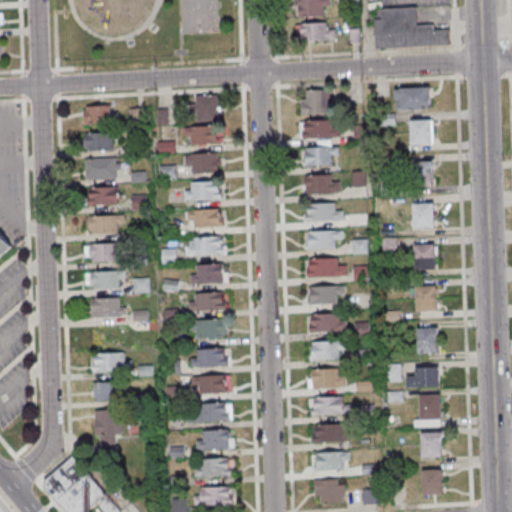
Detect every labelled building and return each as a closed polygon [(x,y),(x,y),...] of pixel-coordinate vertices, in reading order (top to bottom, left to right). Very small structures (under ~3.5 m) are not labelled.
[(298,0),(298,17),(324,17),(324,6),(331,6),(331,0),(298,0)] [(375,9),(375,48),(450,46),(449,27),(418,27),(417,8),(375,9)] [(300,23),(300,41),(335,41),(335,29),(329,29),(329,23),(300,23)] [(431,89),(395,89),(395,110),(431,110),(431,89)] [(332,90),(302,90),(302,114),(332,114),(332,90)] [(219,122),(219,95),(196,95),(196,122),(219,122)] [(84,106),(84,123),(118,123),(118,111),(113,111),(113,106),(84,106)] [(144,122),(143,109),(130,110),(131,123),(144,122)] [(339,120),(301,120),(301,138),(339,138),(339,120)] [(409,145),(433,145),(433,120),(409,120),(409,145)] [(356,126),(356,141),(368,141),(368,126),(356,126)] [(187,127),(187,145),(219,145),(219,127),(187,127)] [(117,132),(87,132),(87,150),(117,150),(117,132)] [(305,147),(305,166),(332,166),(332,155),(339,155),(339,147),(305,147)] [(220,154),(187,154),(187,174),(220,174),(220,154)] [(118,159),(86,159),(86,180),(119,179),(118,159)] [(413,162),(413,186),(434,186),(434,162),(413,162)] [(162,180),(176,179),(175,167),(161,167),(162,180)] [(365,187),(365,172),(352,172),(353,187),(365,187)] [(333,182),(332,175),(303,175),(304,195),(341,194),(341,182),(333,182)] [(222,200),(222,183),(187,183),(187,200),(222,200)] [(119,188),(89,188),(89,205),(119,205),(119,188)] [(414,202),(414,227),(435,227),(435,202),(414,202)] [(337,211),(337,204),(305,204),(305,222),(343,222),(343,211),(337,211)] [(189,210),(189,227),(222,227),(222,210),(189,210)] [(122,216),(88,216),(88,234),(122,234),(122,216)] [(337,241),(343,241),(343,232),(305,232),(305,250),(337,250),(337,241)] [(0,235),(8,245),(0,251),(0,235)] [(186,237),(186,255),(227,255),(227,237),(186,237)] [(354,241),(354,254),(367,254),(367,241),(354,241)] [(119,262),(119,244),(88,244),(88,262),(119,262)] [(437,269),(437,244),(414,244),(414,269),(437,269)] [(338,260),(307,260),(307,277),(347,277),(347,266),(338,266),(338,260)] [(197,264),(197,274),(191,274),(191,284),(227,284),(227,264),(197,264)] [(123,271),(88,271),(88,289),(123,289),(123,271)] [(149,278),(133,278),(133,293),(150,292),(149,278)] [(438,310),(437,286),(416,286),(416,311),(438,310)] [(337,295),(345,295),(345,287),(309,287),(309,305),(337,305),(337,295)] [(189,311),(225,311),(225,293),(189,293),(189,311)] [(92,317),(126,317),(126,306),(122,306),(122,298),(92,298),(92,317)] [(346,321),(340,321),(340,315),(310,315),(310,333),(346,333),(346,321)] [(191,320),(191,339),(227,339),(227,320),(191,320)] [(439,352),(439,327),(417,327),(417,352),(439,352)] [(310,343),(310,360),(344,360),(344,343),(310,343)] [(227,349),(194,349),(194,367),(227,367),(227,349)] [(131,372),(131,361),(123,361),(123,353),(93,353),(93,372),(131,372)] [(386,365),(386,383),(400,383),(400,365),(386,365)] [(439,387),(439,367),(417,367),(417,377),(407,377),(407,387),(439,387)] [(310,370),(310,389),(344,389),(344,370),(310,370)] [(230,376),(194,376),(194,394),(230,394),(230,376)] [(94,400),(124,400),(124,382),(94,382),(94,400)] [(358,393),(373,390),(371,382),(357,385),(358,393)] [(420,394),(420,425),(442,425),(442,394),(420,394)] [(310,398),(310,416),(345,416),(345,398),(310,398)] [(189,404),(189,422),(232,422),(232,404),(189,404)] [(121,436),(121,410),(96,410),(96,453),(116,453),(116,436),(121,436)] [(313,426),(313,443),(348,443),(348,426),(313,426)] [(233,451),(233,432),(198,432),(198,451),(233,451)] [(442,432),(422,432),(422,457),(442,457),(442,432)] [(346,454),(313,454),(313,471),(346,471),(346,454)] [(41,484),(62,511),(89,511),(98,505),(103,511),(119,511),(76,457),(41,484)] [(232,477),(232,460),(197,460),(197,477),(232,477)] [(443,494),(443,469),(423,469),(423,494),(443,494)] [(316,481),(316,506),(343,506),(343,481),(316,481)] [(197,507),(232,507),(232,488),(197,488),(197,507)]
